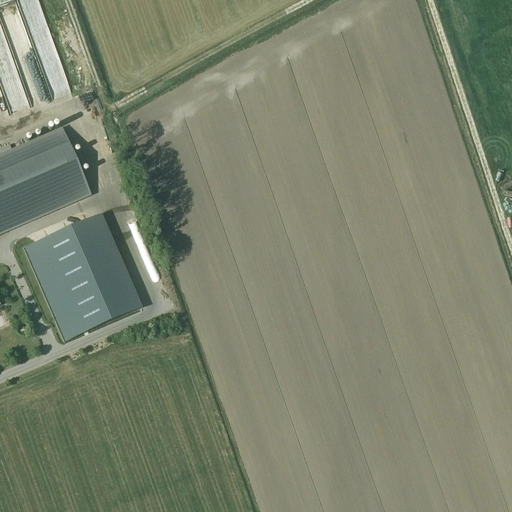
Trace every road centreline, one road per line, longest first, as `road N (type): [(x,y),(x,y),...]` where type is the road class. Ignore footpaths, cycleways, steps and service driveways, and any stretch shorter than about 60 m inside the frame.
road 1 (track): [(105,109),(80,119),(158,309),(0,380)]
road 2 (track): [(430,0),(511,245)]
road 3 (unknown): [(114,201),(7,258)]
